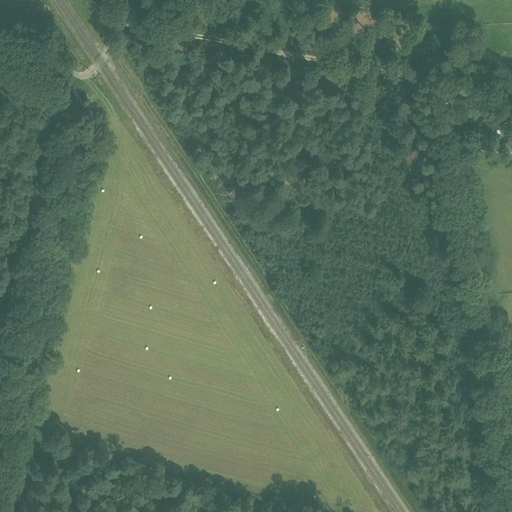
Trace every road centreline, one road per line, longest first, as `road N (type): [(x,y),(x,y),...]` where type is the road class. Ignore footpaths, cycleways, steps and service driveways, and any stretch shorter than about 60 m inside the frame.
road 1 (track): [(376,511),(84,76)]
road 2 (track): [(511,482),(447,111),(453,83)]
road 3 (track): [(117,32),(142,22),(453,83)]
